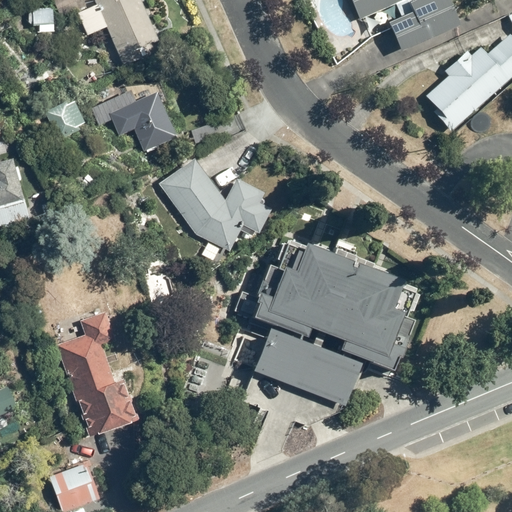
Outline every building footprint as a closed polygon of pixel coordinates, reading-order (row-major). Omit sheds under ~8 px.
[(58,0),(54,2),(62,19),(94,4),(91,0),(58,0)] [(77,13),(87,35),(106,27),(125,70),(167,52),(144,0),(95,0),(97,4),(77,13)] [(449,0),(351,0),(360,18),(394,3),(399,14),(385,20),(398,50),(459,23),(449,0)] [(52,7),(30,7),(29,23),(38,24),(38,31),(61,32),(61,19),(52,19),(52,7)] [(511,76),(511,36),(510,33),(488,52),(481,45),(472,53),(468,48),(444,69),(448,74),(424,95),(440,113),(438,116),(451,130),(511,76)] [(131,91),(92,108),(100,125),(111,120),(118,136),(133,129),(142,149),(176,133),(155,89),(134,99),(131,91)] [(71,94),(44,110),(61,139),(88,124),(71,94)] [(0,226),(1,226),(4,234),(30,226),(8,140),(0,141),(0,226)] [(193,158),(160,184),(197,234),(230,250),(244,225),(256,232),(270,207),(257,200),(263,189),(236,174),(223,197),(193,158)] [(283,244),(275,261),(268,258),(247,315),(265,322),(248,366),(341,403),(360,358),(387,369),(413,305),(394,297),(402,279),(300,237),(295,249),(283,244)] [(85,332),(56,345),(95,433),(135,416),(104,345),(117,339),(104,310),(80,321),(85,332)] [(0,411),(15,405),(5,384),(0,385),(0,411)] [(82,462),(47,475),(61,511),(96,499),(82,462)]
